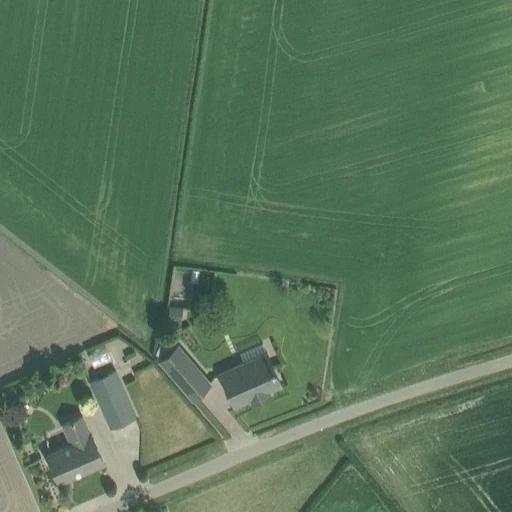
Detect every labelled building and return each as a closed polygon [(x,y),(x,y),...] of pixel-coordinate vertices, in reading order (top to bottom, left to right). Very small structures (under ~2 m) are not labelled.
[(183,306),(170,304),(167,321),(180,323),(183,306)] [(209,383),(177,345),(165,330),(155,352),(161,358),(160,359),(192,397),(209,383)] [(94,366),(126,353),(120,340),(88,354),(94,366)] [(266,352),(220,373),(234,404),(251,396),(252,400),(268,393),(267,389),(280,383),(266,352)] [(136,415),(127,397),(115,369),(90,380),(110,426),(136,415)] [(47,453),(51,461),(59,480),(103,460),(92,434),(91,434),(82,414),(63,423),(71,443),(47,453)]
